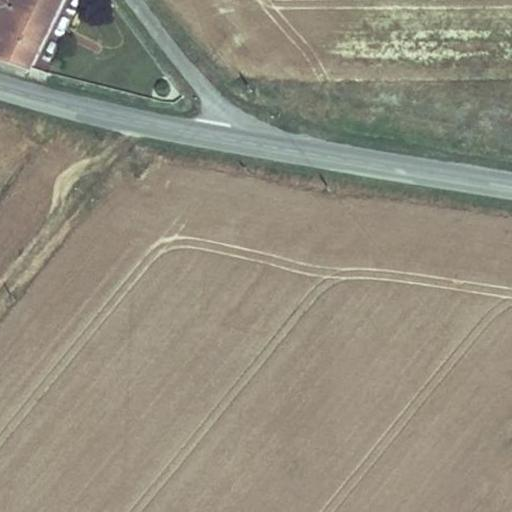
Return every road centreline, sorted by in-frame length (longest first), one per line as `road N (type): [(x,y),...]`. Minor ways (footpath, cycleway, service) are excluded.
road 1 (tertiary): [(229,137),(511,186)]
road 2 (tertiary): [(0,87),(229,137)]
road 3 (track): [(0,296),(127,141),(133,120)]
road 4 (residential): [(229,137),(226,115),(140,0)]
